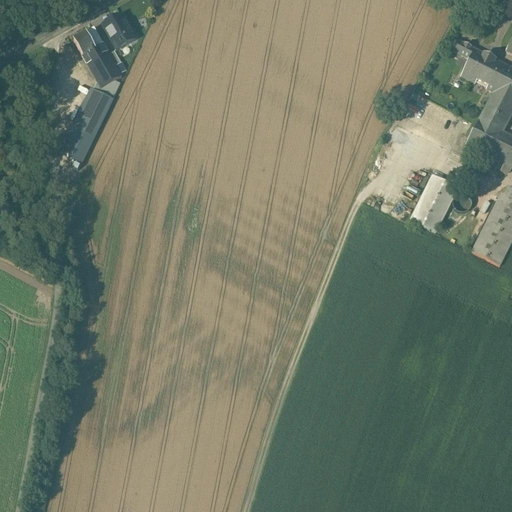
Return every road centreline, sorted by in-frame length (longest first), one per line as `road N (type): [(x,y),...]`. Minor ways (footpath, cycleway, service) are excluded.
road 1 (unclassified): [(48,34),(59,275),(19,511)]
road 2 (track): [(246,511),(286,383),(365,187)]
